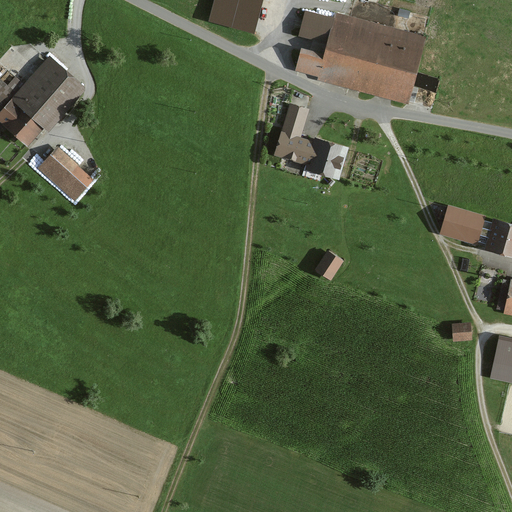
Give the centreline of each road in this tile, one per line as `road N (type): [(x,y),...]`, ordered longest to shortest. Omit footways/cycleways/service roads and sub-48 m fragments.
road 1 (track): [(263,66),(240,331),(164,511)]
road 2 (track): [(381,114),(483,332),(481,412),(511,501)]
road 3 (unclassified): [(511,135),(338,101),(130,0)]
